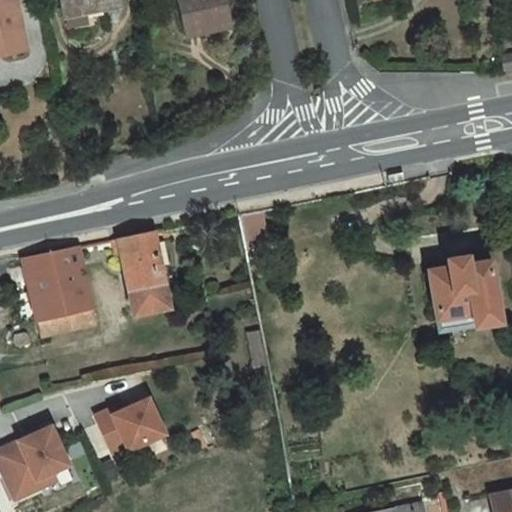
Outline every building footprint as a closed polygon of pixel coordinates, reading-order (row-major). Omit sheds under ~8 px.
[(17,0),(0,0),(0,54),(28,49),(17,0)] [(120,0),(65,0),(71,19),(122,5),(120,0)] [(225,0),(176,0),(186,36),(232,25),(225,0)] [(220,227),(197,232),(205,263),(226,258),(220,227)] [(131,246),(96,255),(115,337),(150,329),(131,246)] [(408,272),(416,306),(447,299),(451,315),(484,308),(471,256),(445,263),(442,253),(428,255),(432,267),(408,272)] [(55,264),(0,278),(0,327),(3,341),(68,327),(55,264)] [(420,322),(451,315),(447,299),(416,306),(420,322)] [(68,327),(3,341),(7,361),(72,347),(68,327)] [(96,433),(81,440),(98,476),(112,470),(114,474),(150,456),(133,422),(99,439),(96,433)] [(0,469),(0,498),(1,498),(7,511),(27,511),(24,505),(39,497),(55,489),(37,452),(0,469)] [(456,494),(511,482),(511,458),(451,471),(456,494)] [(27,511),(29,511),(43,505),(39,497),(24,505),(27,511)] [(511,511),(511,502),(490,507),(491,511),(511,511)]
